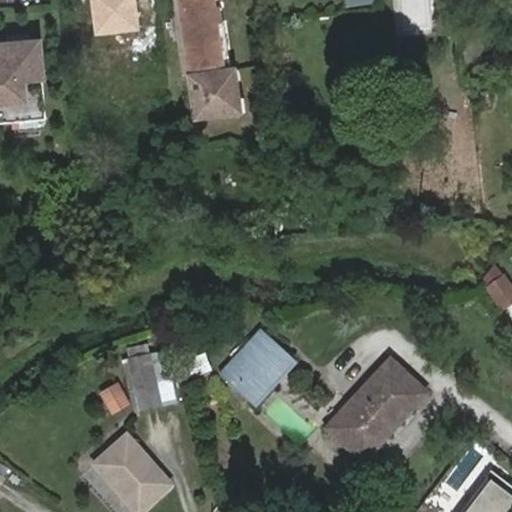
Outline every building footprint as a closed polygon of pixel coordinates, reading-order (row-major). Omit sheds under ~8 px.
[(95,0),(99,32),(138,28),(135,0),(95,0)] [(177,0),(190,114),(234,109),(229,65),(211,67),(203,0),(177,0)] [(0,47),(0,121),(14,121),(15,127),(20,127),(19,121),(48,119),(42,49),(35,50),(34,47),(28,47),(28,45),(0,47)] [(511,286),(509,283),(493,295),(505,311),(511,306),(511,286)] [(299,361),(262,327),(220,373),(257,407),(299,361)] [(139,412),(159,406),(147,359),(127,364),(139,412)] [(391,359),(327,426),(362,460),(426,393),(391,359)] [(96,392),(110,415),(129,404),(115,380),(96,392)] [(96,467),(139,511),(145,511),(173,487),(127,438),(96,467)] [(511,511),(511,482),(497,471),(463,511),(511,511)]
